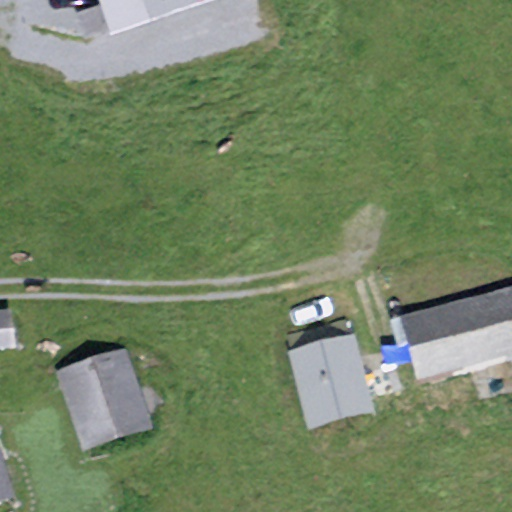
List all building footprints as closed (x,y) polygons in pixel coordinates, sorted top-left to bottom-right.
[(108,0),(116,23),(185,0),(108,0)] [(511,306),(414,334),(432,399),(511,377),(511,306)] [(31,329),(0,329),(0,365),(31,365),(31,329)] [(349,343),(298,356),(315,419),(365,405),(349,343)] [(123,360),(67,376),(85,439),(141,424),(123,360)]
